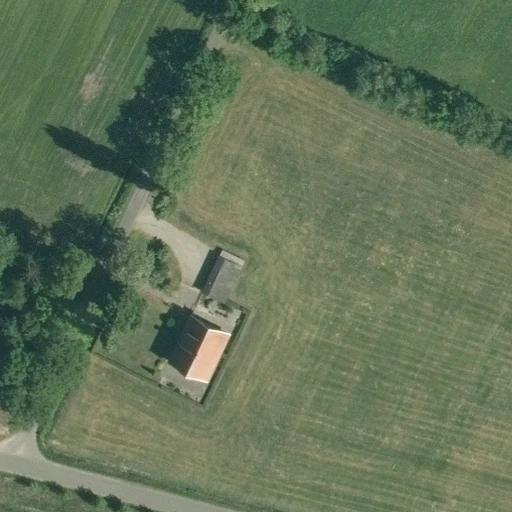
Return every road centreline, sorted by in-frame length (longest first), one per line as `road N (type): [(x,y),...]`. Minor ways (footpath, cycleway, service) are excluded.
road 1 (unclassified): [(16,461),(236,0)]
road 2 (unclassified): [(207,511),(16,461)]
